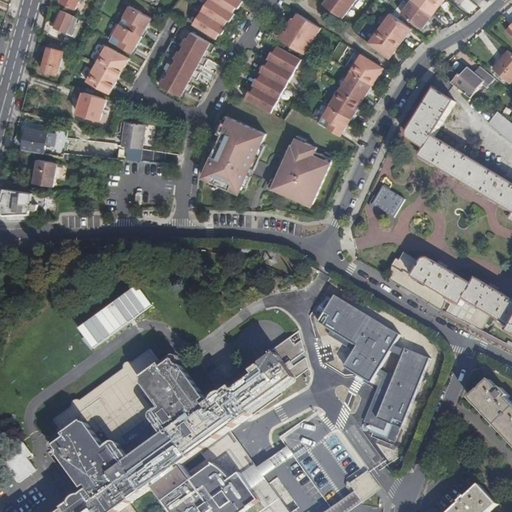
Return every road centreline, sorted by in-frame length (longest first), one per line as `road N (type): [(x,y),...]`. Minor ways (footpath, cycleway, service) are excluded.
road 1 (residential): [(326,254),(411,74),(503,0)]
road 2 (residential): [(470,341),(404,511)]
road 3 (residential): [(182,233),(0,236)]
road 4 (residential): [(470,341),(326,254)]
road 5 (residential): [(326,254),(252,234),(182,233)]
road 6 (residential): [(272,0),(202,118)]
road 7 (residential): [(202,118),(143,89),(173,31)]
road 8 (secondary): [(34,0),(0,124)]
